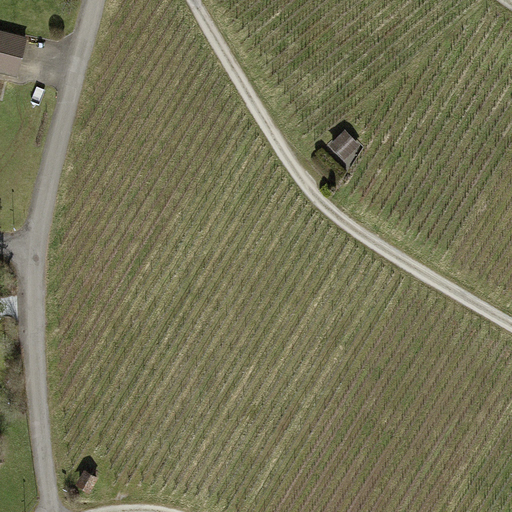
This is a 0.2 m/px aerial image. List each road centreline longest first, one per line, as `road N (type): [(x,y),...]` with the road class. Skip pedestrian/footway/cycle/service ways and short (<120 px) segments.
road 1 (track): [(511,323),(330,209),(300,175),(195,0)]
road 2 (residential): [(50,511),(37,247)]
road 3 (residential): [(37,247),(99,0)]
